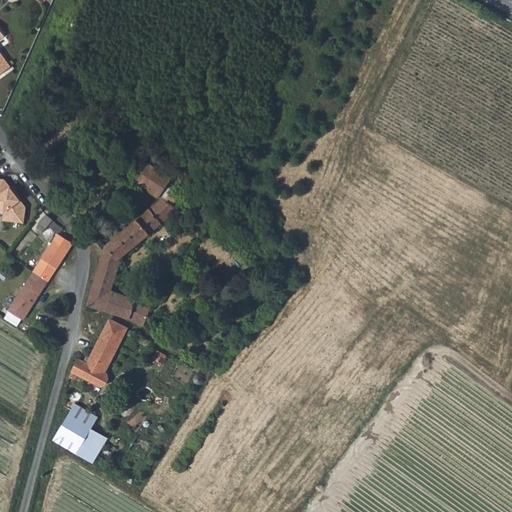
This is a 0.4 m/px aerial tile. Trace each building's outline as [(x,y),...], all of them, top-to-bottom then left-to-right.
[(0,74),(12,66),(0,49),(0,40),(3,39),(8,35),(0,24),(0,74)] [(106,243),(97,277),(89,302),(136,319),(144,324),(151,311),(133,301),(134,298),(110,292),(120,258),(178,210),(172,206),(179,196),(166,187),(173,176),(149,162),(141,174),(130,166),(125,171),(135,181),(161,198),(106,243)] [(0,176),(0,205),(3,209),(1,216),(21,220),(24,205),(4,177),(0,176)] [(38,231),(50,218),(41,207),(29,223),(38,231)] [(46,279),(72,243),(60,234),(63,230),(53,221),(48,227),(58,235),(54,241),(34,271),(46,279)] [(46,279),(34,271),(16,298),(11,295),(7,301),(7,302),(0,310),(0,311),(4,315),(6,313),(20,324),(46,279)] [(90,362),(81,358),(75,370),(103,384),(107,383),(110,377),(109,372),(106,371),(128,326),(112,318),(90,362)] [(75,401),(54,439),(77,452),(89,430),(97,415),(75,401)] [(105,439),(89,430),(77,452),(92,462),(105,439)]
